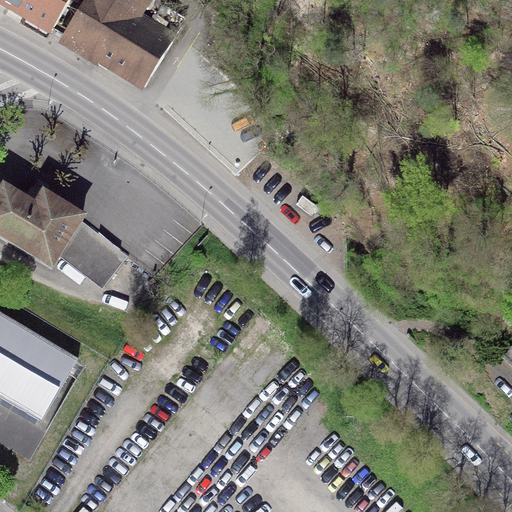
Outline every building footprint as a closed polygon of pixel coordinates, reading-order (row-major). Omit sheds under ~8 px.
[(0,0),(0,2),(9,7),(16,12),(23,16),(50,32),(69,0),(0,0)] [(161,10),(147,31),(134,22),(148,0),(87,0),(62,40),(143,89),(183,24),(183,22),(161,10)] [(2,190),(0,193),(0,240),(49,270),(80,220),(42,197),(34,209),(2,190)] [(0,400),(39,423),(75,362),(0,317),(0,400)] [(511,348),(501,360),(511,370),(511,348)]
